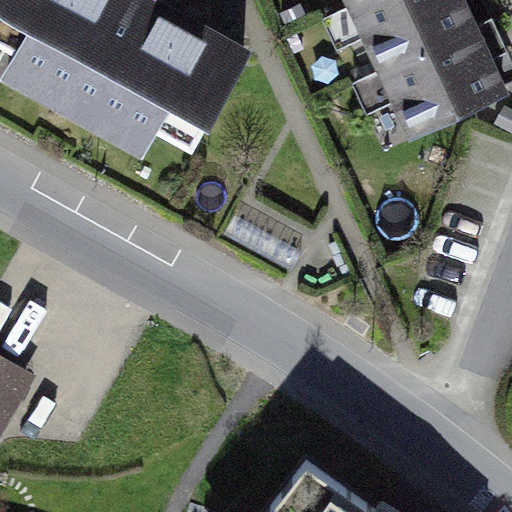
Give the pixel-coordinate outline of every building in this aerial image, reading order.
[(0,0),(0,55),(183,162),(246,54),(157,2),(158,0),(0,0)] [(367,0),(353,6),(383,71),(475,29),(461,0),(367,0)] [(383,71),(413,136),(505,94),(475,29),(383,71)] [(166,492),(228,390),(129,331),(68,433),(166,492)] [(0,427),(25,387),(0,372),(0,427)] [(365,511),(308,468),(274,511),(365,511)]
